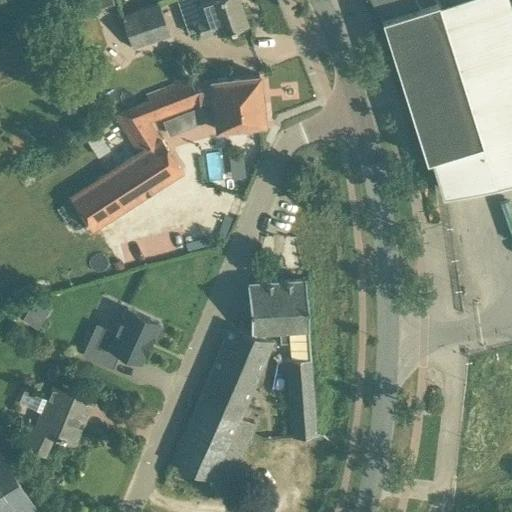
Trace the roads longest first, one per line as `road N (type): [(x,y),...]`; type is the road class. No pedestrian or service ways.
road 1 (residential): [(128,511),(281,146),(356,107)]
road 2 (secondary): [(362,511),(388,346),(387,275),(356,107)]
